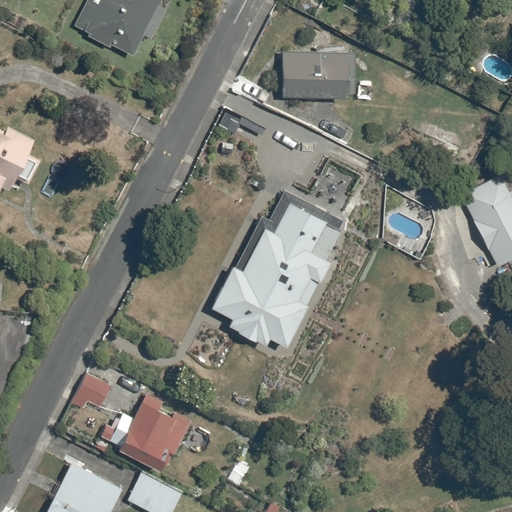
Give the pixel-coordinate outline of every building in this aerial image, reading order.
[(111,44),(133,55),(143,35),(152,39),(167,9),(159,4),(161,0),(88,0),(75,26),(90,33),(88,36),(110,47),(111,44)] [(353,91),(354,52),(283,51),(282,97),(347,98),(347,91),(353,91)] [(0,185),(8,190),(34,139),(7,126),(5,131),(0,128),(0,185)] [(511,255),(511,198),(498,171),(460,191),(463,198),(497,263),(511,255)] [(265,345),(269,338),(286,348),(309,305),(306,304),(319,281),(321,282),(332,262),(326,258),(340,232),(337,230),(342,221),(285,190),(269,220),(263,217),(236,267),(234,266),(212,308),(231,318),(228,325),(239,330),(238,333),(255,342),(256,340),(265,345)] [(111,386),(87,374),(72,403),(83,409),(87,401),(100,407),(111,386)] [(101,437),(120,446),(118,449),(159,470),(168,451),(173,454),(190,419),(175,412),(172,417),(158,410),(162,402),(146,394),(134,418),(124,413),(116,429),(107,425),(101,437)] [(72,462),(46,511),(108,511),(121,487),(72,462)] [(171,511),(183,491),(143,470),(127,500),(150,511),(171,511)]
